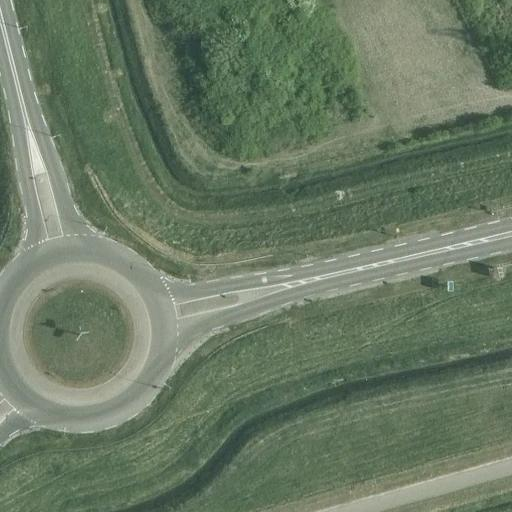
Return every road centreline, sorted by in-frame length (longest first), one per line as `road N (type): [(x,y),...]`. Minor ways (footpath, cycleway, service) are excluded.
road 1 (secondary): [(364,268),(169,294),(146,287)]
road 2 (secondary): [(159,347),(364,268)]
road 3 (unclassified): [(346,511),(511,465)]
road 4 (secondary): [(23,106),(38,243),(25,270)]
road 5 (secondary): [(87,252),(23,106)]
road 6 (secondary): [(364,268),(511,234)]
road 7 (secondary): [(44,410),(81,417),(117,407),(145,382),(159,347)]
